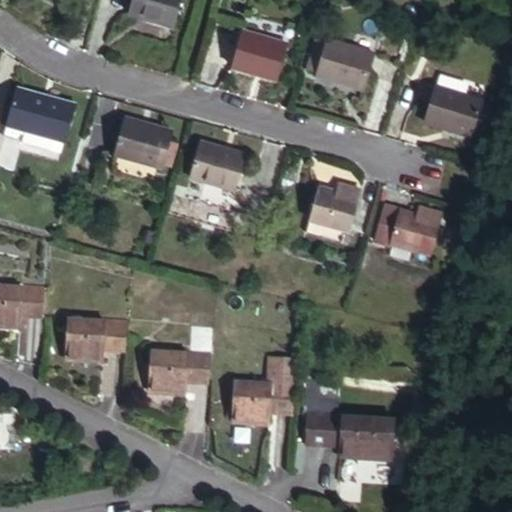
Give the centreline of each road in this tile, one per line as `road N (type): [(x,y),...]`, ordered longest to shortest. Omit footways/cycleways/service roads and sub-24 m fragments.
road 1 (residential): [(487,185),(58,59),(0,19)]
road 2 (residential): [(184,470),(0,379)]
road 3 (residential): [(184,470),(149,492),(42,511)]
